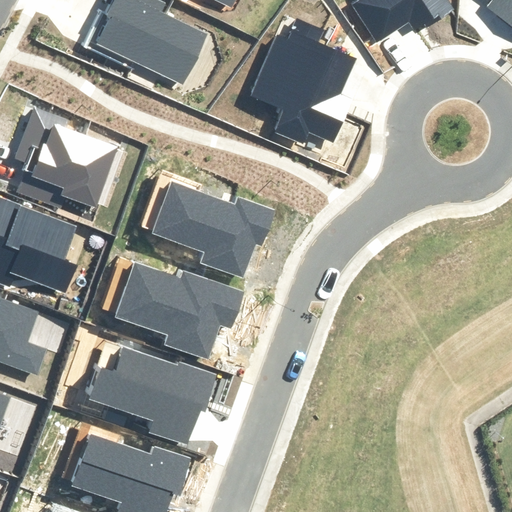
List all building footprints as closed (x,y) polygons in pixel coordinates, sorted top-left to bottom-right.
[(136,64),(181,85),(206,33),(162,12),(166,3),(160,0),(112,0),(113,0),(107,15),(101,12),(86,45),(134,68),(136,64)] [(359,0),(352,5),(377,42),(407,21),(416,34),(453,9),(447,0),(359,0)] [(489,7),(511,24),(511,0),(492,0),(494,1),(489,7)] [(310,133),(334,143),(353,97),(341,92),(355,58),(319,43),(325,29),(296,17),(287,39),(277,35),(252,93),(286,107),(276,130),(306,142),(310,133)] [(67,197),(93,207),(117,147),(63,126),(66,119),(34,106),(14,157),(27,162),(16,190),(62,209),(67,197)] [(198,262),(241,277),(253,245),(261,248),(275,208),(238,196),(235,204),(169,181),(150,235),(201,253),(198,262)] [(17,273),(67,294),(78,265),(65,259),(78,226),(0,195),(0,284),(10,289),(17,273)] [(164,346),(209,360),(220,325),(231,329),(244,289),(184,271),(182,277),(133,262),(115,319),(167,335),(164,346)] [(0,361),(39,375),(48,349),(27,342),(38,310),(0,297),(0,361)] [(149,432),(188,445),(200,410),(206,412),(219,373),(181,360),(180,364),(123,345),(114,372),(99,367),(89,399),(153,421),(149,432)] [(0,425),(9,399),(0,395),(0,425)] [(118,511),(165,511),(172,493),(181,495),(193,459),(153,445),(150,454),(92,434),(74,485),(122,502),(118,511)]
